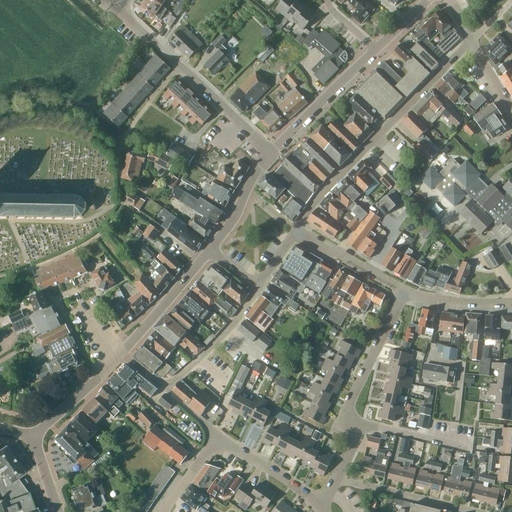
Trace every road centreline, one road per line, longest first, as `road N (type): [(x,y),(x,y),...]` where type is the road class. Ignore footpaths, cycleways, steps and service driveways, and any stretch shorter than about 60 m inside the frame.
road 1 (residential): [(296,231),(471,43)]
road 2 (residential): [(336,479),(361,424),(345,417),(404,295)]
road 3 (residential): [(478,511),(336,479)]
road 4 (tertiary): [(270,150),(374,49)]
road 5 (residential): [(162,388),(215,345),(257,289)]
road 6 (unclassified): [(404,295),(296,231)]
road 7 (unclassified): [(270,150),(178,67)]
road 8 (residential): [(217,436),(318,506)]
road 9 (tertiary): [(121,351),(202,262)]
